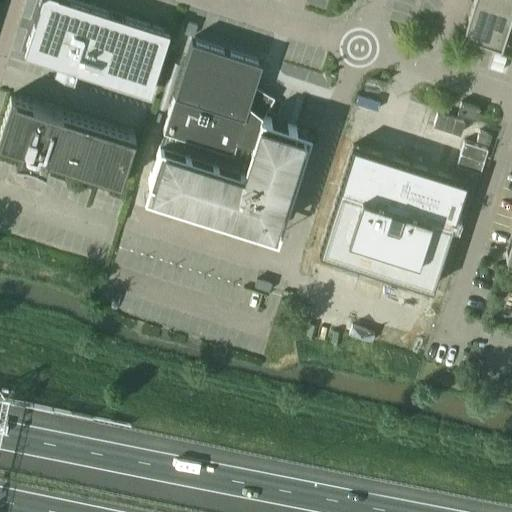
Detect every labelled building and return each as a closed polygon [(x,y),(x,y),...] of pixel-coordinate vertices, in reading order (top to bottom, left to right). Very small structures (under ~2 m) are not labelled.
[(40,0),(24,52),(57,63),(54,72),(74,79),(77,69),(149,92),(169,30),(73,0),(40,0)] [(511,0),(474,0),(462,38),(501,50),(511,15),(511,0)] [(261,60),(191,38),(162,128),(164,129),(148,181),(152,182),(151,186),(151,189),(152,191),(159,194),(157,199),(250,229),(257,221),(259,226),(264,223),(265,226),(265,227),(266,228),(268,229),(270,229),(272,228),(273,228),(274,227),(275,225),(275,224),(275,223),(275,222),(273,218),(278,216),(280,209),(285,210),(306,145),(301,143),(302,139),(302,137),(301,134),(298,133),(295,131),(296,127),(261,116),(261,107),(258,99),(250,95),(261,60)] [(56,110),(10,95),(0,127),(0,142),(19,149),(16,158),(15,158),(14,159),(26,161),(34,163),(45,169),(45,167),(44,167),(47,158),(120,181),(135,135),(63,112),(56,110)] [(461,101),(461,102),(457,113),(475,119),(479,107),(461,101)] [(465,180),(352,144),(319,250),(363,264),(364,260),(373,263),(372,264),(372,265),(373,265),(373,266),(374,267),(375,268),(376,268),(377,268),(379,267),(380,266),(380,265),(389,268),(387,272),(432,286),(465,180)]
